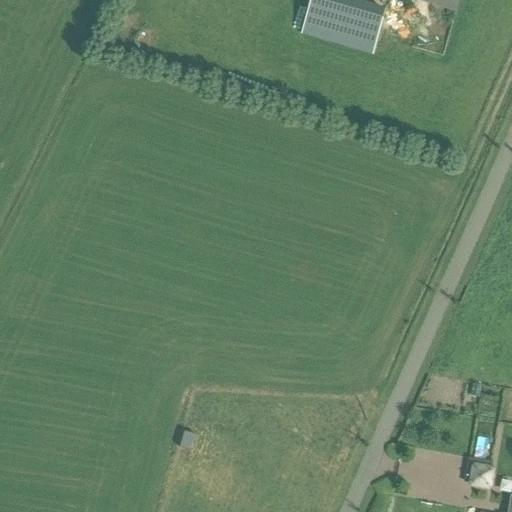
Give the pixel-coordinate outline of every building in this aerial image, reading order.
[(345,0),(312,0),(303,34),(373,54),(385,11),(345,0)] [(416,0),(456,11),(458,0),(416,0)] [(353,440),(358,404),(249,391),(245,427),(353,440)] [(445,478),(491,479),(492,445),(446,444),(445,478)] [(445,511),(447,502),(380,493),(377,511),(445,511)]
